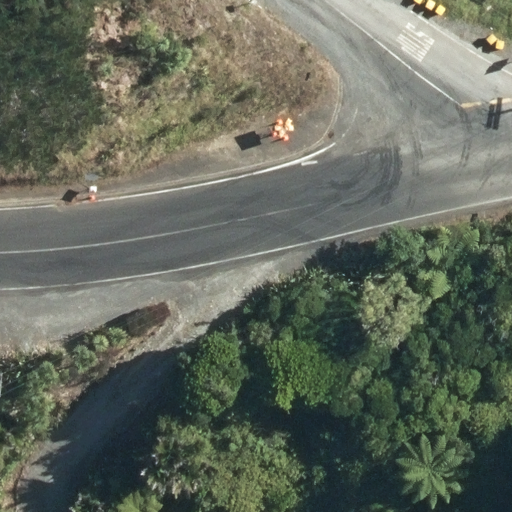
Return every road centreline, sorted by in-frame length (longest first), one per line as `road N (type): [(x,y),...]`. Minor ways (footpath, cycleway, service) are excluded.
road 1 (unclassified): [(471,172),(144,240),(0,254)]
road 2 (unclassified): [(331,0),(461,108),(471,172)]
